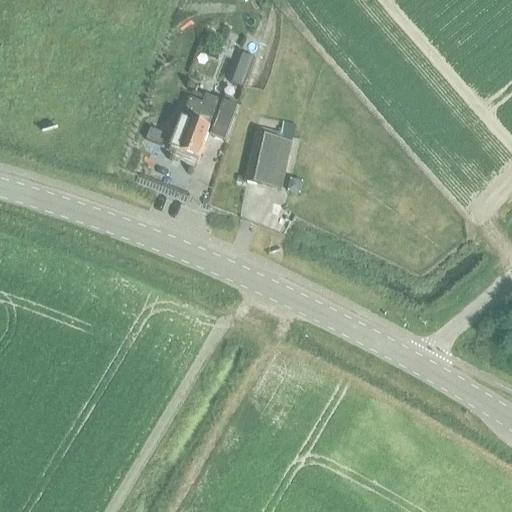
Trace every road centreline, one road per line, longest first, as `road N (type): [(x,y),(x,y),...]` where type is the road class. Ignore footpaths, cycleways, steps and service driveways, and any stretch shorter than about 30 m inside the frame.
road 1 (secondary): [(424,368),(249,280),(118,226),(0,190)]
road 2 (unclassified): [(424,368),(444,336),(511,280)]
